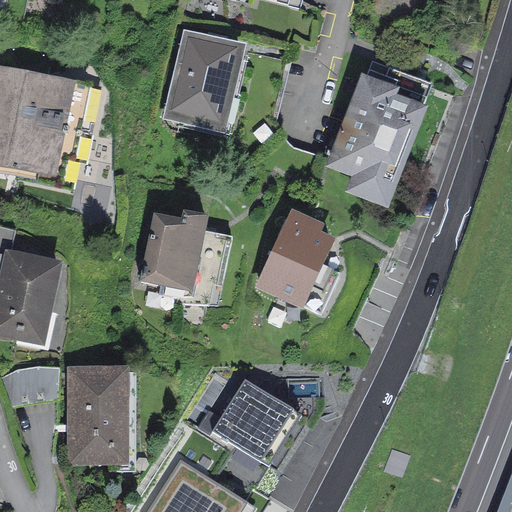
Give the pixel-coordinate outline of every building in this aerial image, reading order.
[(247,36),(195,25),(179,97),(231,108),(247,36)] [(104,75),(3,54),(0,69),(0,150),(85,168),(104,75)] [(365,60),(332,148),(355,157),(349,173),(390,188),(425,94),(396,83),(400,73),(365,60)] [(293,192),(262,265),(308,285),(339,212),(293,192)] [(155,196),(145,259),(227,271),(235,221),(204,216),(206,204),(155,196)] [(0,318),(45,328),(61,248),(9,237),(0,279),(0,318)] [(126,448),(127,351),(74,350),(72,447),(126,448)] [(24,402),(60,403),(61,375),(25,374),(24,402)] [(295,409),(245,379),(214,431),(264,461),(295,409)] [(242,511),(249,500),(180,457),(145,511),(242,511)]
